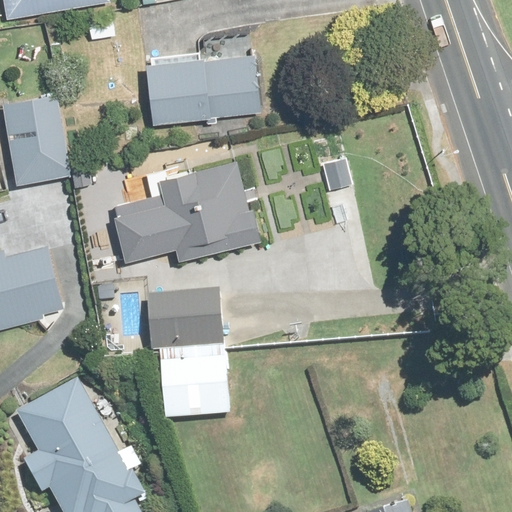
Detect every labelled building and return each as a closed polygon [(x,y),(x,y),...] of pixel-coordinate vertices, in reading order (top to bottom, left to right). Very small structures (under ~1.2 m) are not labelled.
[(10,0),(14,19),(115,1),(114,0),(10,0)] [(118,18),(95,22),(97,40),(120,36),(118,18)] [(247,116),(269,114),(262,57),(209,63),(208,54),(199,55),(158,60),(165,126),(198,122),(247,116)] [(24,77),(0,81),(0,100),(16,98),(16,94),(26,92),(24,77)] [(19,184),(70,175),(55,95),(5,104),(19,184)] [(190,265),(275,243),(267,212),(259,213),(245,162),(198,174),(197,170),(176,176),(174,171),(155,177),(160,198),(122,208),(137,263),(185,250),(190,265)] [(0,322),(34,315),(33,310),(60,303),(47,251),(8,260),(5,250),(0,251),(0,322)] [(235,416),(226,321),(224,294),(155,301),(137,303),(139,324),(163,322),(172,422),(235,416)] [(133,511),(68,401),(5,438),(26,473),(13,481),(31,510),(36,507),(38,511),(133,511)]
